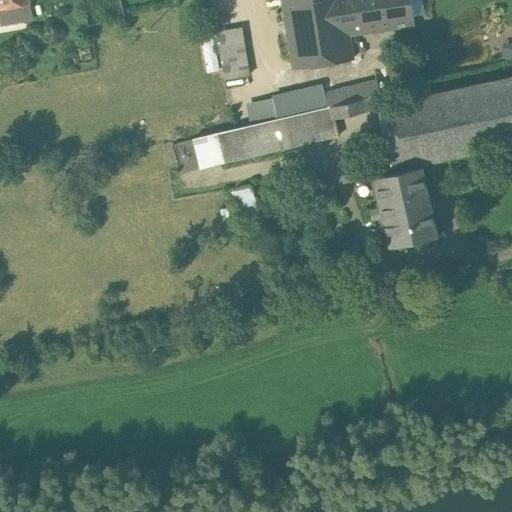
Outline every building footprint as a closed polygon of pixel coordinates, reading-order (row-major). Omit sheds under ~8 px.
[(30,0),(0,0),(0,9),(31,3),(30,0)] [(280,0),(292,70),(353,60),(349,36),(413,25),(409,0),(280,0)] [(249,76),(241,28),(216,32),(224,80),(249,76)] [(380,110),(395,173),(423,167),(423,165),(449,159),(511,144),(511,76),(382,107),(380,107),(380,110)] [(343,89),(346,102),(362,99),(360,86),(343,89)] [(346,102),(276,118),(283,149),(339,136),(335,120),(380,110),(380,107),(382,107),(379,95),(362,99),(346,102)] [(283,149),(276,118),(232,128),(217,132),(225,161),(283,149)] [(225,161),(217,132),(193,138),(200,167),(225,161)] [(174,141),(181,171),(193,168),(185,138),(174,141)] [(387,246),(437,236),(423,167),(395,173),(374,177),(387,246)] [(249,188),(232,194),(244,226),(261,220),(249,188)]
